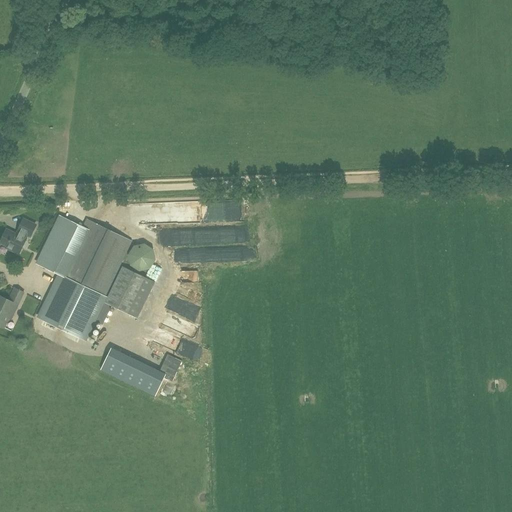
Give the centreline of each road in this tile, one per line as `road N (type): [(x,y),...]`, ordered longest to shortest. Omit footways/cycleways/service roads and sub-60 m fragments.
road 1 (track): [(511,173),(0,193)]
road 2 (unclassified): [(0,146),(64,0)]
